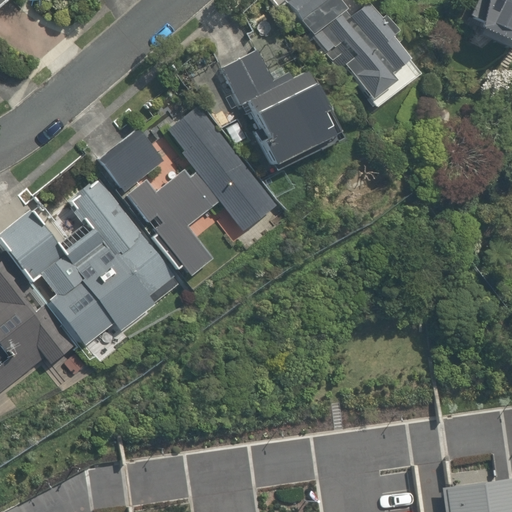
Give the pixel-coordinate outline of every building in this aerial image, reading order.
[(285,0),(285,1),(309,32),(346,3),(344,0),(285,0)] [(369,0),(367,0),(318,35),(371,109),(421,73),(369,0)] [(511,0),(476,0),(469,8),(500,39),(511,26),(511,0)] [(277,75),(247,16),(201,39),(268,173),(338,138),(301,63),(277,75)] [(166,163),(136,124),(92,158),(184,277),(210,256),(188,228),(218,204),(239,230),(273,203),(196,103),(181,115),(177,110),(157,126),(189,167),(157,191),(147,178),(166,163)] [(87,231),(66,248),(30,204),(0,227),(0,249),(29,285),(38,278),(50,293),(41,300),(82,350),(111,326),(119,336),(158,304),(155,300),(177,282),(90,175),(61,199),(87,231)] [(0,402),(72,345),(0,255),(0,402)] [(511,511),(511,475),(450,484),(438,486),(441,511),(511,511)]
